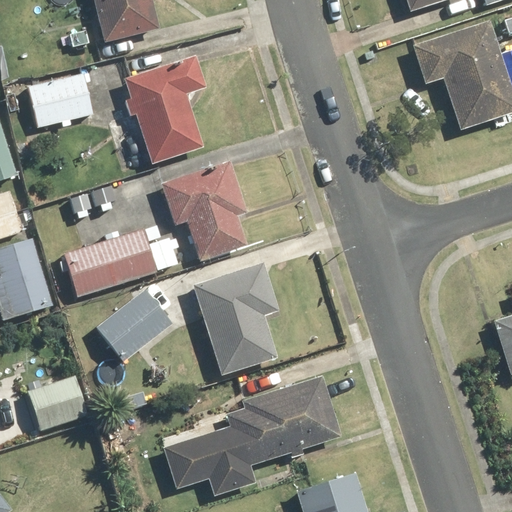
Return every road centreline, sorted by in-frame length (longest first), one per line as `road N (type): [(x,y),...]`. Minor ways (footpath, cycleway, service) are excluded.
road 1 (residential): [(368,242),(459,511)]
road 2 (residential): [(296,0),(368,242)]
road 3 (residential): [(368,242),(511,199)]
